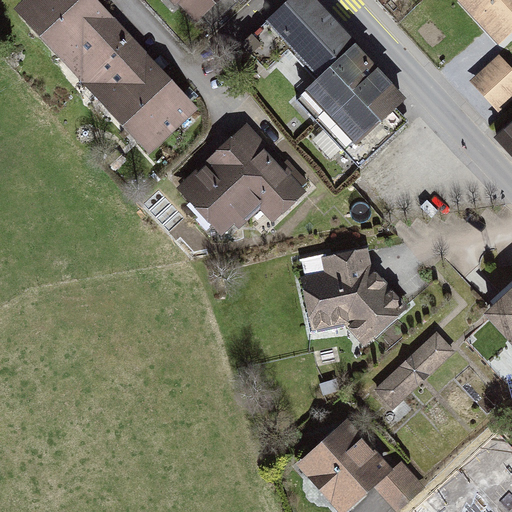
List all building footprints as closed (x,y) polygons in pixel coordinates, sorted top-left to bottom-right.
[(196,109),(91,0),(28,0),(13,15),(148,156),(196,109)] [(169,0),(196,28),(225,0),(169,0)] [(406,101),(311,0),(291,0),(264,26),(315,80),(297,98),(349,154),(406,101)] [(511,34),(511,0),(455,0),(499,47),(511,34)] [(511,105),(511,72),(499,59),(469,86),(499,118),(511,105)] [(511,121),(493,140),(511,159),(511,121)] [(283,166),(246,127),(176,194),(224,245),(259,211),(275,227),(313,191),(287,162),(283,166)] [(326,278),(301,283),(310,336),(347,330),(365,350),(410,309),(379,278),(372,253),(322,262),(326,278)] [(511,298),(483,325),(511,355),(511,298)] [(457,355),(437,335),(374,395),(395,416),(457,355)] [(393,473),(344,421),(294,469),(334,511),(347,511),(372,489),(393,511),(404,511),(425,492),(400,466),(393,473)] [(454,510),(456,511),(511,511),(511,479),(503,469),(454,510)]
